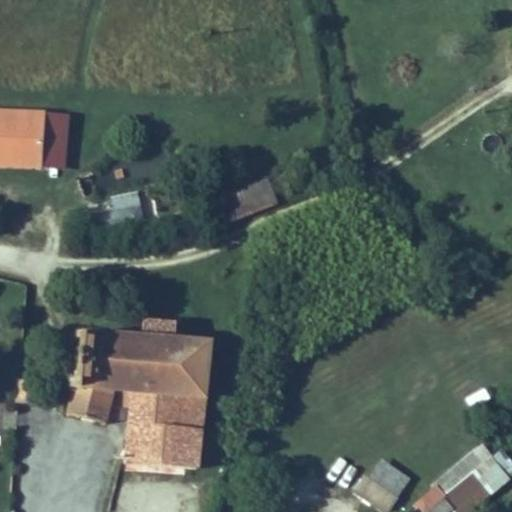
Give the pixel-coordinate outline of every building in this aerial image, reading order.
[(0,171),(39,174),(43,119),(0,117),(0,171)] [(202,225),(268,208),(260,179),(195,203),(202,225)] [(94,202),(99,228),(142,220),(137,194),(94,202)] [(0,241),(23,248),(27,235),(12,231),(16,216),(0,211),(0,241)] [(166,346),(168,333),(132,331),(128,348),(55,344),(51,374),(55,375),(54,404),(58,404),(56,427),(91,429),(96,411),(121,412),(199,413),(203,349),(166,346)] [(27,404),(30,382),(10,379),(9,403),(27,404)] [(114,468),(196,472),(199,413),(121,412),(114,468)] [(375,511),(381,511),(405,477),(375,457),(362,477),(358,474),(346,491),(375,511)] [(414,509),(416,511),(450,511),(452,511),(470,511),(505,483),(489,463),(444,501),(435,491),(414,509)]
